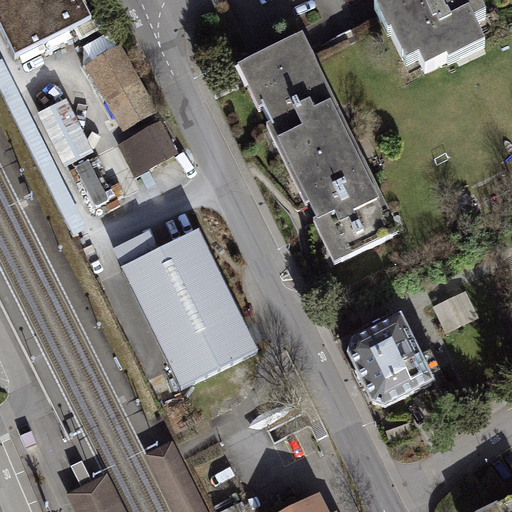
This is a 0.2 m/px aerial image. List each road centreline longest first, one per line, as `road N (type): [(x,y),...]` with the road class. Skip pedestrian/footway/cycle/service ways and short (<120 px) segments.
road 1 (tertiary): [(381,499),(139,0)]
road 2 (residential): [(381,499),(511,430)]
